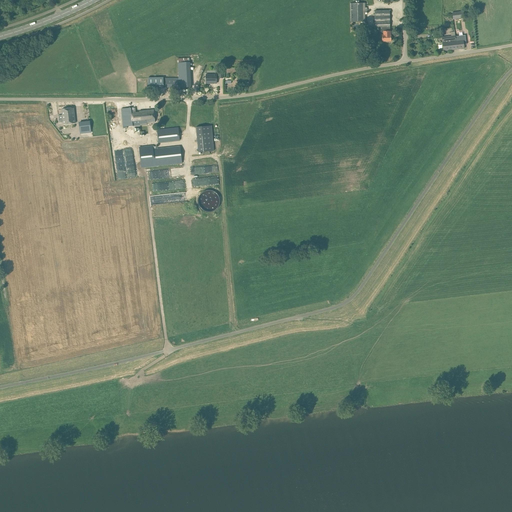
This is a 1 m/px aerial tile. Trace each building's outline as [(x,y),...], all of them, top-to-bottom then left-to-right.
[(441,0),(443,10),(456,9),(455,0),(441,0)] [(365,8),(364,3),(350,4),(350,22),(365,22),(365,12),(367,12),(366,8),(365,8)] [(390,27),(389,10),(374,10),(375,27),(390,27)] [(390,31),(383,31),(383,35),(382,35),(382,41),(391,41),(391,35),(390,35),(390,31)] [(456,41),(455,36),(442,37),(444,51),(455,50),(454,41),(456,41)] [(455,50),(464,48),(463,40),(456,41),(454,41),(455,50)] [(206,74),(206,83),(216,83),(216,78),(218,78),(223,79),(223,71),(218,71),(218,75),(216,75),(216,74),(206,74)] [(148,78),(148,88),(164,88),(163,77),(148,78)] [(165,78),(165,87),(179,87),(178,78),(165,78)] [(123,127),(133,126),(140,125),(140,123),(155,122),(154,109),(139,111),(139,112),(136,112),(135,107),(121,109),(123,127)] [(59,115),(59,123),(63,122),(64,124),(75,123),(74,108),(62,109),(62,115),(59,115)] [(81,124),(81,132),(92,131),(91,123),(81,124)] [(159,143),(180,141),(178,128),(174,128),(173,125),(169,125),(169,129),(157,130),(159,143)] [(214,151),(211,126),(196,127),(198,152),(214,151)] [(119,141),(119,129),(111,129),(111,141),(119,141)] [(141,168),(155,166),(182,163),(180,146),(153,149),(153,146),(139,147),(141,168)] [(216,166),(195,167),(196,174),(216,173),(216,166)] [(218,177),(194,178),(194,186),(218,185),(218,177)]
